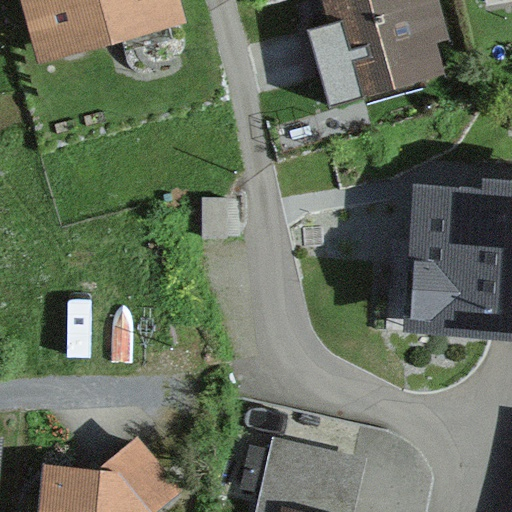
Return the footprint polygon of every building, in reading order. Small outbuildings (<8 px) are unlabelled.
[(124,51),(172,38),(161,0),(39,0),(50,39),(116,21),(124,51)] [(421,66),(414,37),(434,32),(425,0),(340,0),(337,1),(342,18),(307,27),(328,106),(362,98),(358,83),(421,66)] [(226,236),(226,198),(203,198),(203,236),(226,236)] [(423,307),(511,312),(511,206),(430,202),(423,307)] [(340,511),(352,458),(276,441),(262,502),(295,509),(294,511),(340,511)] [(54,477),(50,511),(146,511),(174,490),(135,443),(90,481),(54,477)]
